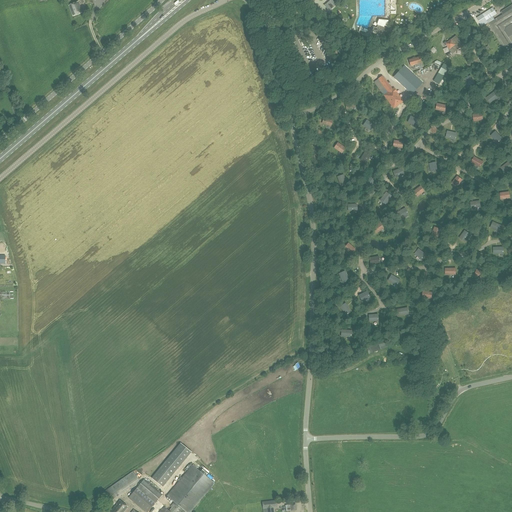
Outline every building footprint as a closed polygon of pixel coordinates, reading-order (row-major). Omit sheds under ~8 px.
[(309,4),(318,15),(321,12),(312,1),(309,4)] [(330,1),(326,5),(330,10),(335,6),(330,1)] [(79,2),(70,5),(74,16),(83,13),(79,2)] [(511,5),(502,12),(503,15),(495,20),(489,24),(503,46),(508,43),(511,43),(511,5)] [(493,8),(477,18),(483,26),(488,23),(489,24),(495,20),(493,17),(497,14),(493,8)] [(387,26),(386,26),(388,20),(379,19),(377,24),(378,25),(376,28),(374,27),(373,31),(375,32),(376,33),(377,31),(386,35),(388,30),(389,31),(391,26),(388,25),(387,26)] [(454,54),(464,46),(456,36),(447,43),(446,42),(444,44),(446,46),(447,45),(454,54)] [(409,60),(411,66),(414,65),(415,68),(419,67),(420,70),(423,69),(421,63),(419,57),(409,60)] [(402,68),(394,77),(412,93),(420,84),(402,68)] [(397,92),(394,88),(392,89),(382,76),(374,82),(393,109),(403,101),(397,93),(397,92)] [(471,76),(465,79),(469,87),(475,84),(471,76)] [(499,96),(495,91),(486,98),(490,103),(499,96)] [(345,103),(347,109),(355,107),(354,101),(345,103)] [(436,109),(445,111),(446,105),(438,103),(436,109)] [(418,120),(410,116),(408,122),(416,126),(418,120)] [(322,123),(331,126),(333,120),(324,117),(322,123)] [(370,130),(374,125),(367,120),(363,125),(370,130)] [(455,139),(456,133),(448,131),(446,137),(455,139)] [(502,139),(496,131),(491,136),(498,143),(502,139)] [(334,148),(342,153),(345,148),(338,143),(334,148)] [(365,152),(361,159),(366,163),(371,156),(365,152)] [(480,167),(483,162),(474,157),(471,162),(480,167)] [(436,162),(429,164),(431,172),(438,171),(436,162)] [(501,168),(505,173),(511,167),(508,162),(501,168)] [(393,171),(396,177),(404,174),(401,168),(393,171)] [(337,177),(341,186),(347,184),(343,175),(337,177)] [(452,183),(457,187),(462,180),(458,176),(452,183)] [(370,177),(364,183),(369,188),(375,181),(370,177)] [(424,191),(420,186),(413,192),(417,197),(424,191)] [(391,196),(386,192),(380,200),(385,204),(391,196)] [(408,214),(405,208),(397,212),(400,218),(408,214)] [(502,226),(493,222),(490,228),(500,232),(502,226)] [(376,233),(383,228),(380,223),(373,228),(376,233)] [(435,227),(431,235),(437,238),(441,229),(435,227)] [(460,238),(465,242),(470,234),(465,231),(460,238)] [(348,243),(344,248),(351,253),(355,249),(348,243)] [(426,255),(419,249),(415,254),(422,259),(426,255)] [(477,269),(475,275),(483,279),(485,273),(477,269)] [(345,271),(339,274),(343,283),(349,280),(345,271)] [(400,280),(391,275),(388,280),(397,286),(400,280)] [(367,291),(359,295),(362,301),(370,297),(367,291)] [(345,303),(340,307),(346,315),(351,311),(345,303)] [(181,443),(152,479),(162,487),(191,452),(181,443)] [(187,468),(198,458),(193,454),(183,463),(187,468)] [(167,496),(174,502),(186,511),(190,511),(214,483),(192,465),(167,496)] [(139,481),(133,472),(129,474),(136,484),(139,481)] [(144,479),(128,498),(145,511),(147,511),(162,495),(144,479)] [(119,500),(109,511),(123,511),(128,507),(119,500)] [(268,508),(268,511),(273,511),(273,507),(277,507),(276,501),(262,502),(263,508),(268,508)] [(186,511),(174,502),(170,506),(173,508),(170,511),(165,507),(160,511),(186,511)]
